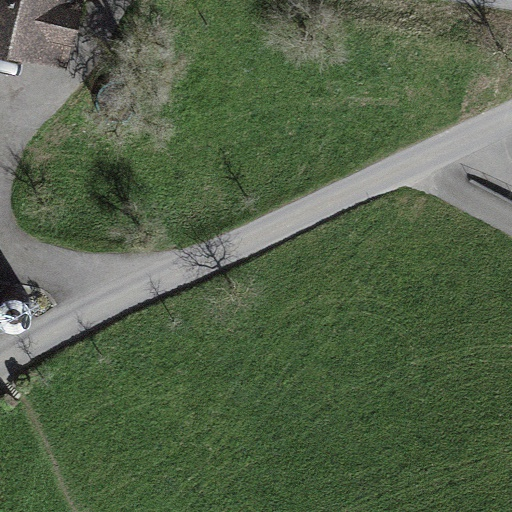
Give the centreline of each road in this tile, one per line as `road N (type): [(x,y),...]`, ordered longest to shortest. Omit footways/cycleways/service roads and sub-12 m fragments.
road 1 (track): [(511,117),(388,169),(87,319),(0,372)]
road 2 (track): [(87,319),(4,228),(55,104),(129,0)]
